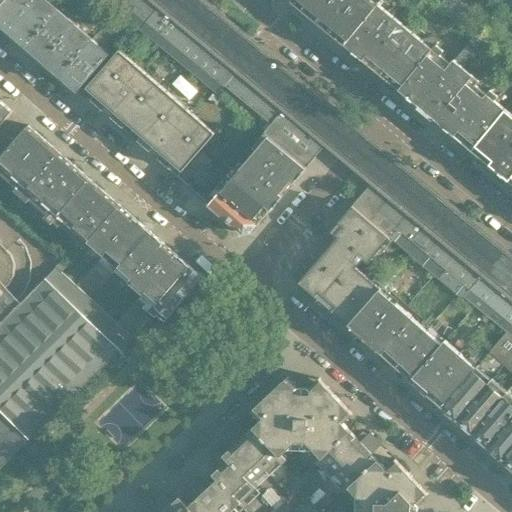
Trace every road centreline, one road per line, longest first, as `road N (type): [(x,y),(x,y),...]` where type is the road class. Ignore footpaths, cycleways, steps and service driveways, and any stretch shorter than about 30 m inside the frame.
road 1 (residential): [(0,59),(261,278)]
road 2 (residential): [(306,314),(510,509)]
road 3 (residential): [(105,511),(306,314)]
road 4 (residential): [(261,278),(384,116)]
road 5 (residential): [(384,116),(249,4)]
road 6 (residential): [(511,220),(384,116)]
